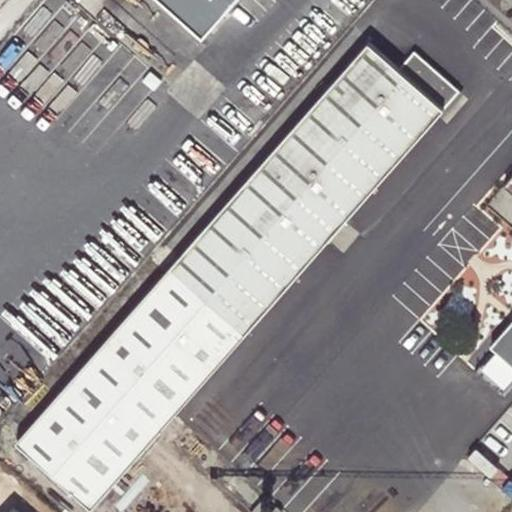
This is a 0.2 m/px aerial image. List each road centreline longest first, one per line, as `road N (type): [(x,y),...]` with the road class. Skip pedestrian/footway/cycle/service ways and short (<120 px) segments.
road 1 (unknown): [(7,430),(352,29),(380,18),(402,27),(511,104)]
road 2 (unknown): [(188,47),(0,269)]
road 3 (unknown): [(188,47),(216,61),(244,58),(302,0)]
